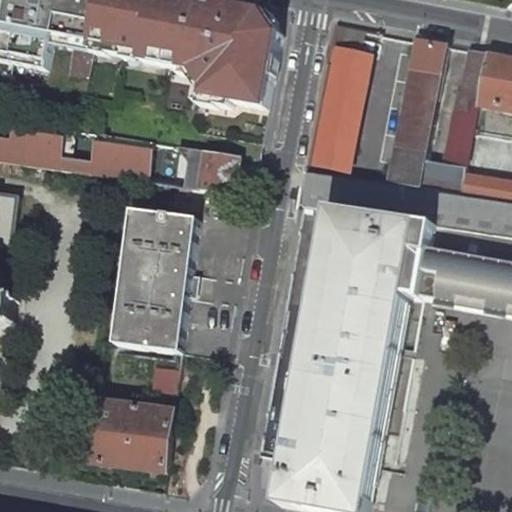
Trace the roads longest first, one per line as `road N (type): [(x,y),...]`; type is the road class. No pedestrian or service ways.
road 1 (residential): [(221,511),(317,0)]
road 2 (residential): [(511,31),(352,0)]
